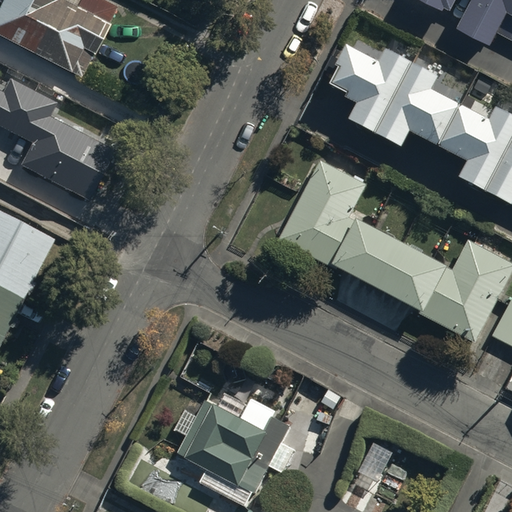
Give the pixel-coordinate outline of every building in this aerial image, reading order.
[(1,0),(0,3),(0,31),(79,73),(116,2),(111,0),(1,0)] [(511,0),(443,0),(447,2),(447,0),(451,0),(454,1),(454,0),(469,0),(459,20),(493,39),(499,28),(511,35),(511,0)] [(350,41),(339,61),(343,62),(334,80),(352,90),(349,95),(360,100),(351,117),(405,145),(413,129),(470,158),(462,174),(511,200),(511,214),(510,213),(500,233),(511,239),(511,110),(499,104),(492,117),(435,86),(442,73),(390,45),(382,59),(350,41)] [(0,90),(0,124),(34,142),(23,165),(90,199),(115,150),(51,117),(58,102),(11,78),(4,93),(0,90)] [(324,160),(281,237),(476,346),(511,282),(511,264),(470,241),(453,272),(350,214),(367,184),(324,160)] [(0,343),(55,240),(0,210),(0,343)] [(511,347),(511,296),(491,337),(511,347)] [(269,435),(207,400),(180,449),(243,483),(269,435)]
